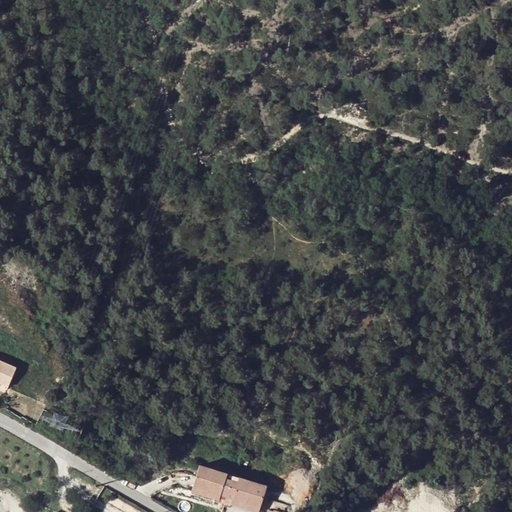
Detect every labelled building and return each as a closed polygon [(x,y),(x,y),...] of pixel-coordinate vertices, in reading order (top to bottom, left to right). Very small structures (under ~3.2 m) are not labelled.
[(0,359),(0,381),(11,387),(19,368),(0,359)] [(221,496),(226,480),(232,482),(233,478),(200,467),(193,488),(221,496)] [(267,488),(233,478),(232,482),(238,484),(233,500),(261,508),(267,488)] [(221,496),(227,498),(232,482),(226,480),(221,496)] [(233,500),(238,484),(232,482),(227,498),(233,500)] [(192,493),(220,501),(221,496),(193,488),(192,493)] [(232,505),(253,511),(259,511),(261,508),(233,500),(232,505)]
